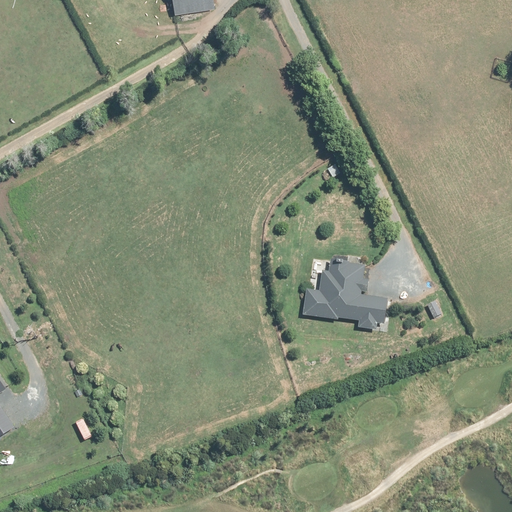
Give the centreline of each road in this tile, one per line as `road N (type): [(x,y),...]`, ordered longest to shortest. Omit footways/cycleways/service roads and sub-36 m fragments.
road 1 (unknown): [(0,150),(189,38),(230,0)]
road 2 (unknown): [(403,231),(283,0)]
